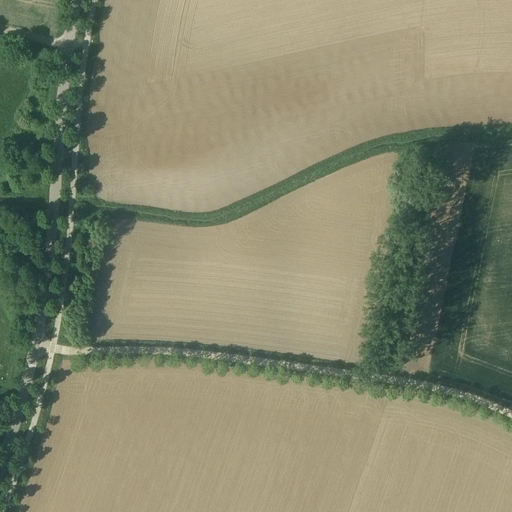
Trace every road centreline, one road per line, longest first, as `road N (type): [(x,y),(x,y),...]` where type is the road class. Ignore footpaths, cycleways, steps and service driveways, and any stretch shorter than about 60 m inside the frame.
road 1 (unclassified): [(511,406),(460,384),(364,367),(207,348),(34,347)]
road 2 (tertiary): [(34,347),(76,0)]
road 3 (tertiary): [(0,465),(34,347)]
